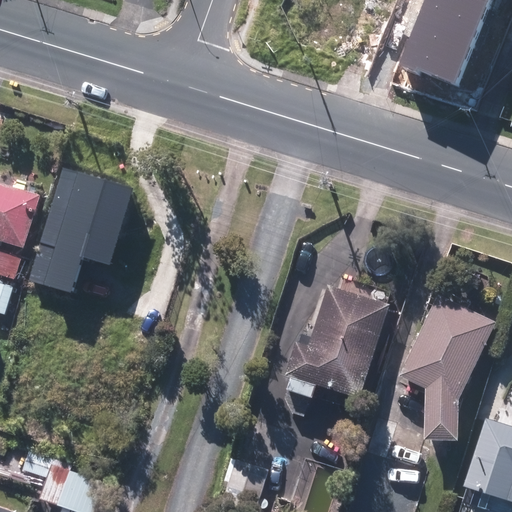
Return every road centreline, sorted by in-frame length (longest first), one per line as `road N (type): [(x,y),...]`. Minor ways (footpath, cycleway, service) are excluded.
road 1 (secondary): [(511,186),(186,86)]
road 2 (secondary): [(186,86),(0,28)]
